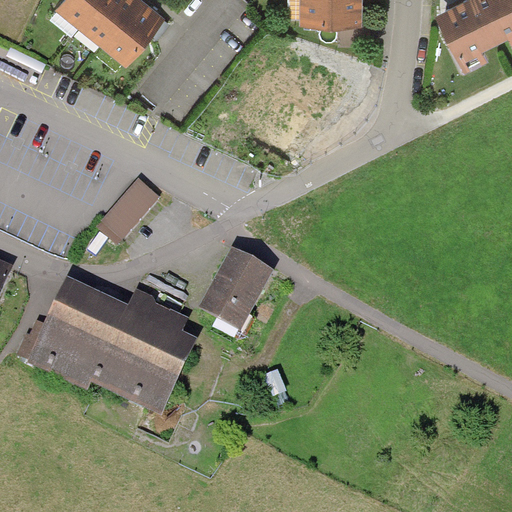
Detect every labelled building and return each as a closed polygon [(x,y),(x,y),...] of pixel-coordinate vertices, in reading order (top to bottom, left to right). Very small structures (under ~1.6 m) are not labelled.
[(103,0),(66,0),(62,6),(84,24),(103,0)] [(139,0),(103,0),(84,24),(106,41),(139,0)] [(163,15),(144,0),(139,0),(106,41),(128,59),(163,15)] [(362,0),(304,0),(304,19),(363,19),(362,0)] [(489,37),(470,0),(460,0),(435,13),(462,67),(480,58),(474,45),(489,37)] [(511,40),(511,1),(511,0),(470,0),(489,37),(504,29),(510,41),(511,40)] [(359,77),(273,47),(241,137),(306,159),(314,136),(336,144),(359,77)] [(157,203),(138,184),(101,226),(121,244),(157,203)] [(264,284),(231,266),(201,321),(233,339),(264,284)] [(132,322),(67,292),(32,366),(84,391),(90,379),(159,412),(189,349),(155,333),(161,320),(138,310),(132,322)]
